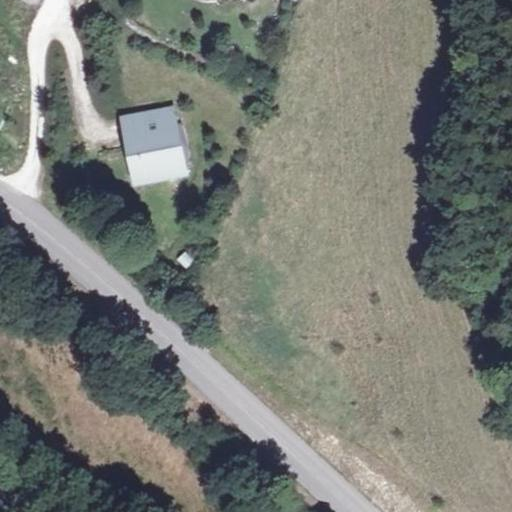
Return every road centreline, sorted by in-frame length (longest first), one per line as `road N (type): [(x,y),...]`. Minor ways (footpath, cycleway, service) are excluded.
road 1 (tertiary): [(7,202),(356,511)]
road 2 (residential): [(7,202),(27,167),(41,47),(55,0)]
road 3 (residential): [(59,0),(95,131)]
